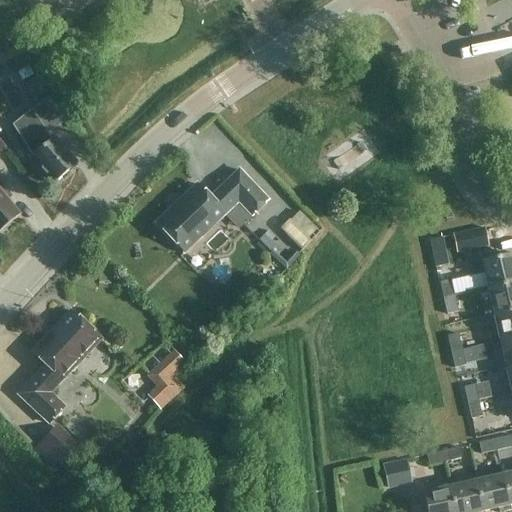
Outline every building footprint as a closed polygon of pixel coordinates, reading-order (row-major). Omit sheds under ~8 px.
[(38,78),(23,86),(32,101),(46,93),(38,78)] [(54,137),(51,140),(32,110),(13,126),(32,157),(30,159),(54,186),(78,165),(54,137)] [(156,224),(179,249),(184,254),(239,202),(252,216),(267,201),(239,171),(209,199),(197,186),(156,224)] [(0,232),(22,215),(0,188),(0,232)] [(459,254),(482,249),(479,231),(455,236),(459,254)] [(442,238),(428,242),(430,250),(444,246),(442,239),(442,238)] [(511,255),(481,263),(470,266),(473,277),(484,274),(488,289),(511,283),(511,255)] [(444,300),(454,297),(451,281),(440,284),(444,300)] [(511,311),(511,283),(488,289),(494,315),(511,311)] [(454,297),(444,300),(447,316),(458,313),(454,297)] [(45,366),(17,396),(49,425),(65,408),(51,394),(101,340),(70,311),(32,353),(45,366)] [(511,338),(511,311),(494,315),(500,342),(511,338)] [(451,353),(462,351),(458,335),(447,337),(451,353)] [(511,366),(511,338),(500,342),(506,368),(511,366)] [(479,348),(464,352),(467,364),(482,361),(479,348)] [(451,353),(455,369),(466,367),(462,351),(451,353)] [(173,352),(145,378),(156,389),(147,397),(160,412),(184,389),(173,378),(186,366),(173,352)] [(475,386),(464,388),(468,404),(479,402),(479,400),(491,398),(487,383),(475,386)] [(479,402),(468,404),(472,420),(483,417),(479,402)] [(32,452),(61,477),(63,474),(85,449),(57,425),(37,447),(32,452)] [(495,441),(498,451),(511,448),(511,441),(511,437),(495,441)] [(482,455),(498,451),(495,441),(479,444),(482,455)] [(443,452),(445,463),(461,460),(458,449),(443,452)] [(429,467),(445,463),(443,452),(427,456),(429,467)] [(407,461),(383,467),(388,490),(412,485),(407,461)] [(511,473),(503,476),(511,507),(511,506),(511,473)] [(504,511),(511,510),(511,509),(511,506),(511,507),(503,476),(477,482),(484,511),(486,511),(499,509),(499,511),(504,511)] [(484,511),(477,482),(451,487),(457,511),(484,511)] [(457,511),(451,487),(423,494),(427,511),(457,511)]
